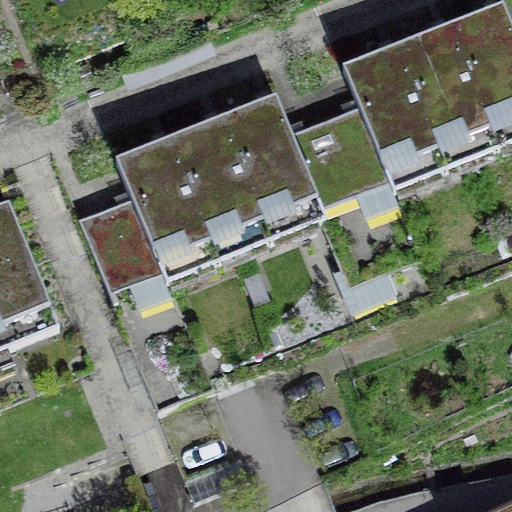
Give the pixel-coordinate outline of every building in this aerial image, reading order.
[(454,41),(497,148),(511,142),(511,37),(505,21),(454,41)] [(401,63),(444,170),(497,148),(454,41),(401,63)] [(384,194),(444,170),(401,63),(341,87),(358,129),(384,194)] [(274,120),(228,138),(277,260),(323,241),(315,221),(289,157),(274,120)] [(327,142),(352,206),(384,194),(358,129),(327,142)] [(277,260),(228,138),(176,159),(225,280),(277,260)] [(352,206),(327,142),(289,157),(315,221),(352,206)] [(163,305),(225,280),(176,159),(114,184),(130,223),(159,294),(163,305)] [(0,362),(61,339),(14,219),(0,224),(0,362)] [(130,223),(81,243),(109,314),(159,294),(130,223)]
